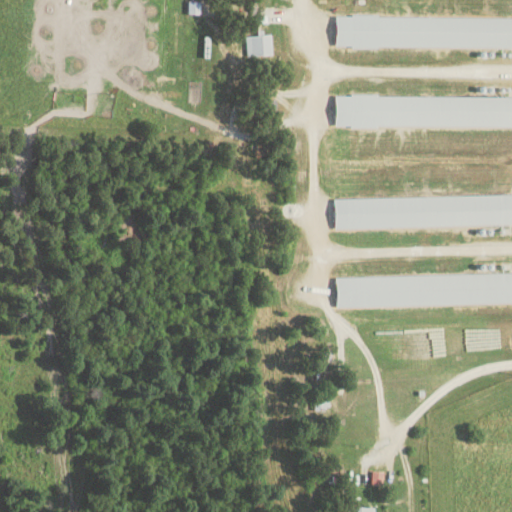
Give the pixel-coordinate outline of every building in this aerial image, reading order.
[(511,17),(334,16),(333,46),(511,47),(511,17)] [(270,55),(269,35),(243,35),(244,55),(270,55)] [(511,96),(334,96),(334,126),(511,126),(511,96)] [(333,228),(511,223),(511,194),(332,198),(333,228)] [(511,302),(511,272),(335,276),(336,307),(511,302)] [(313,411),(328,410),(328,394),(313,395),(313,411)] [(371,485),(382,485),(382,471),(371,471),(371,485)]
